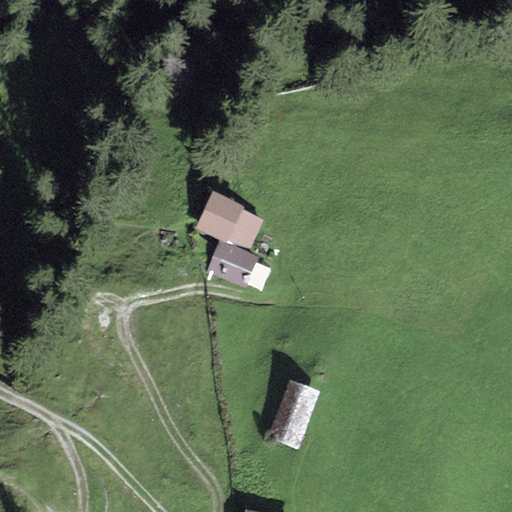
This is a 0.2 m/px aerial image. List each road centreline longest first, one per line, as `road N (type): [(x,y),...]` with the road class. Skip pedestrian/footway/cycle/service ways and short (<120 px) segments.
road 1 (track): [(218,511),(215,487),(173,431),(123,331),(129,304),(144,294),(236,294)]
road 2 (track): [(76,511),(80,472),(52,424),(0,388)]
road 3 (track): [(52,424),(90,444),(155,511)]
